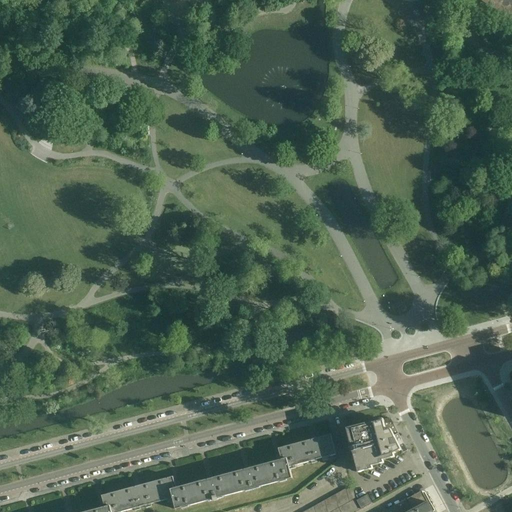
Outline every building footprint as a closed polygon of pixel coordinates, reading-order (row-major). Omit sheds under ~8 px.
[(511,0),(481,0),(511,18),(511,15),(511,0)] [(406,448),(390,419),(347,431),(359,472),(366,470),(365,469),(371,467),(371,466),(377,464),(376,463),(382,461),(382,460),(387,458),(387,457),(392,456),(406,448)] [(303,464),(336,455),(331,435),(298,444),(303,464)] [(290,468),(303,464),(298,444),(279,449),(281,458),(284,457),(284,460),(287,459),(290,468)] [(266,465),(271,485),(293,479),(290,468),(287,459),(284,460),(266,465)] [(234,495),(271,485),(266,465),(229,475),(234,495)] [(229,475),(192,484),(197,505),(214,500),(214,502),(218,501),(218,499),(234,495),(229,475)] [(159,503),(173,499),(170,490),(174,489),(173,487),(176,486),(173,477),(154,483),(159,503)] [(126,511),(159,503),(154,483),(121,491),(126,511)] [(192,484),(174,489),(170,490),(173,499),(176,511),(197,505),(192,484)] [(356,500),(355,499),(352,488),(346,489),(349,503),(356,500)] [(349,503),(346,489),(341,492),(344,506),(349,503)] [(111,511),(124,511),(126,511),(121,491),(102,497),(104,505),(107,504),(108,507),(110,507),(111,511)] [(344,506),(341,492),(335,495),(339,509),(344,506)] [(396,511),(432,511),(433,511),(432,511),(429,506),(429,505),(427,501),(426,500),(423,494),(423,493),(422,494),(421,492),(394,507),(396,511)] [(339,509),(335,495),(331,498),(334,511),(338,509),(339,509)] [(356,501),(361,510),(372,504),(368,496),(356,501)] [(333,511),(334,511),(331,498),(325,501),(327,511),(333,511)] [(356,511),(361,510),(356,501),(356,500),(349,503),(354,511),(356,511)] [(344,506),(347,511),(354,511),(349,503),(344,506)]
